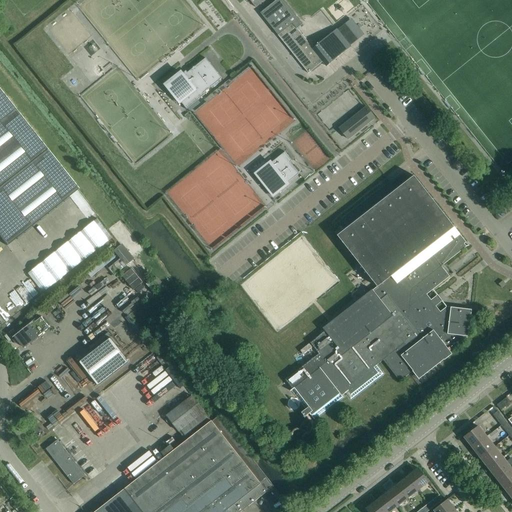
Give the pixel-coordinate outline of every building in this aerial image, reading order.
[(313,48),(297,29),(302,24),(282,0),(277,0),(261,13),(308,73),(323,61),(326,66),(351,47),(336,29),(313,48)] [(329,26),(321,32),(325,38),(333,31),(329,26)] [(186,108),(205,94),(203,92),(209,88),(209,89),(211,88),(210,87),(221,78),(206,58),(195,67),(194,66),(192,68),(193,68),(187,73),(185,70),(183,72),(181,70),(163,84),(179,104),(181,102),(186,108)] [(77,189),(0,91),(0,237),(6,245),(77,189)] [(366,106),(361,109),(338,128),(346,137),(348,140),(375,117),(366,106)] [(290,162),(291,161),(284,152),(272,161),(270,160),(267,163),(253,173),(273,198),(290,184),(288,182),(299,173),(290,162)] [(337,235),(377,286),(400,314),(427,294),(449,276),(441,266),(466,246),(467,246),(468,246),(469,246),(469,245),(468,245),(467,245),(466,246),(464,244),(466,242),(414,176),(396,190),(391,183),(383,189),(339,223),(344,229),(337,235)] [(89,209),(96,214),(100,209),(92,204),(89,209)] [(89,250),(92,254),(107,243),(104,239),(89,250)] [(101,259),(106,265),(113,259),(108,253),(101,259)] [(127,268),(135,259),(130,254),(121,264),(127,268)] [(155,288),(161,283),(157,278),(151,283),(150,282),(146,285),(153,294),(157,291),(155,288)] [(48,283),(27,298),(32,304),(52,289),(48,283)] [(376,365),(383,360),(367,339),(400,314),(377,286),(372,289),(323,328),(325,331),(310,342),(318,353),(285,379),(292,389),(290,391),(305,410),(301,412),(305,417),(309,413),(314,419),(315,419),(342,397),(343,397),(342,395),(345,393),(350,399),(383,374),(376,365)] [(439,296),(443,301),(450,296),(446,292),(439,296)] [(427,294),(400,314),(367,339),(383,360),(400,381),(413,370),(419,378),(443,359),(444,360),(452,354),(450,351),(468,336),(472,309),(447,306),(440,311),(427,294)] [(101,310),(114,302),(111,297),(98,305),(101,310)] [(9,320),(15,316),(6,303),(0,307),(9,320)] [(19,314),(22,307),(16,305),(13,311),(19,314)] [(20,331),(12,337),(13,337),(14,336),(24,347),(31,341),(38,336),(49,327),(41,317),(33,323),(32,321),(29,324),(20,331)] [(110,338),(79,362),(98,386),(129,362),(110,338)] [(70,376),(78,369),(74,365),(66,372),(70,376)] [(30,403),(52,384),(48,380),(27,399),(30,403)] [(91,385),(82,393),(88,399),(97,391),(91,385)] [(188,439),(211,420),(191,395),(166,415),(178,431),(180,430),(188,439)] [(500,410),(510,402),(507,397),(496,405),(500,410)] [(57,403),(47,411),(50,415),(60,407),(57,403)] [(494,406),(489,409),(493,414),(498,411),(494,406)] [(52,414),(55,423),(66,419),(63,411),(52,414)] [(501,425),(506,421),(498,411),(493,414),(501,425)] [(188,439),(124,489),(94,511),(224,511),(225,511),(240,511),(274,486),(218,414),(211,420),(188,439)] [(509,435),(511,432),(511,428),(506,421),(501,425),(509,435)] [(486,436),(484,434),(478,426),(464,437),(472,447),(486,436)] [(480,457),(494,447),(486,436),(472,447),(480,457)] [(73,484),(85,475),(57,439),(46,449),(73,484)] [(489,468),(502,457),(494,447),(480,457),(489,468)] [(136,469),(159,454),(156,450),(133,465),(136,469)] [(497,478),(510,467),(502,457),(489,468),(497,478)] [(505,488),(511,482),(511,469),(510,467),(497,478),(505,488)] [(418,490),(421,488),(429,482),(418,468),(417,468),(407,476),(418,490)] [(407,476),(397,484),(408,498),(418,490),(407,476)] [(397,484),(387,492),(397,506),(408,498),(397,484)] [(387,492),(376,500),(385,511),(389,511),(397,506),(387,492)] [(432,508),(443,499),(439,495),(429,503),(432,508)] [(452,511),(456,510),(448,499),(440,505),(434,510),(435,511),(452,511)] [(385,511),(376,500),(366,508),(369,511),(385,511)] [(418,511),(426,511),(432,508),(429,503),(418,511)]
